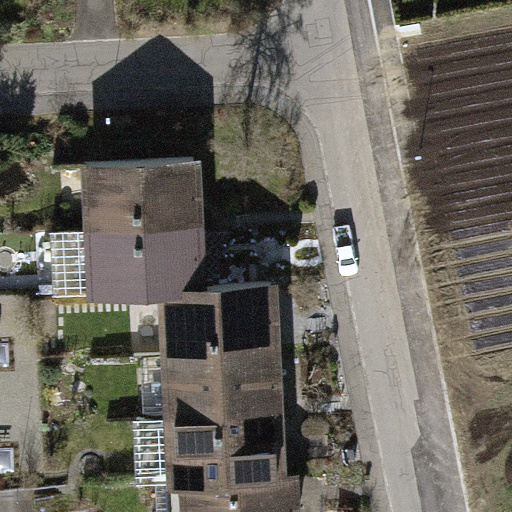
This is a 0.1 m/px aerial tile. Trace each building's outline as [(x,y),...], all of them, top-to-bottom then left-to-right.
[(96,150),(97,216),(219,213),(217,146),(96,150)] [(97,216),(99,281),(170,279),(221,278),(219,213),(97,216)] [(170,279),(172,344),(294,340),(292,276),(221,278),(170,279)] [(172,344),(174,411),(296,407),(294,340),(172,344)] [(174,411),(176,478),(188,477),(298,474),(296,407),(174,411)] [(188,477),(188,511),(310,511),(310,474),(298,474),(188,477)]
